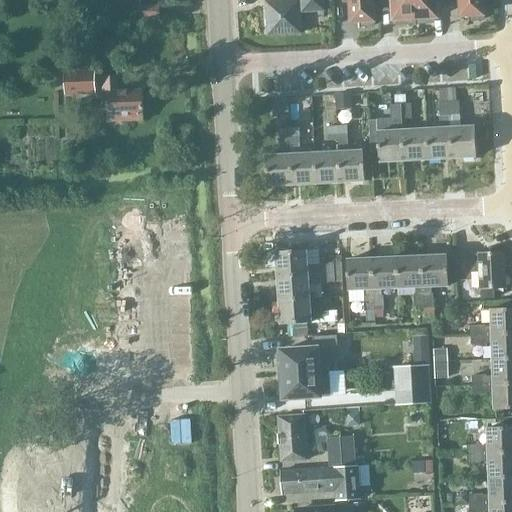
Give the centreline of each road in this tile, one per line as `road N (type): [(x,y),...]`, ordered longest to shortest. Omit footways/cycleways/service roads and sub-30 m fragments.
road 1 (tertiary): [(247,511),(231,223)]
road 2 (residential): [(224,62),(511,45)]
road 3 (residential): [(511,206),(231,223)]
road 4 (tertiary): [(231,223),(224,62)]
